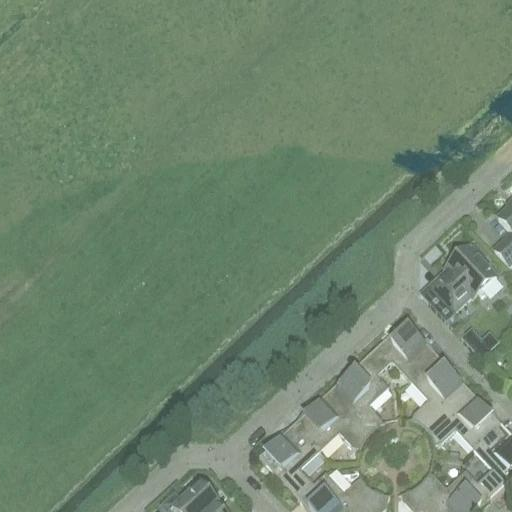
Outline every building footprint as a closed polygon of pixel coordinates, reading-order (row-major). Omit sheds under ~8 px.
[(511,209),(498,223),(511,238),(494,254),(509,270),(511,267),(511,209)] [(496,281),(469,251),(428,289),(454,317),(470,301),(472,303),(496,281)] [(409,386),(437,360),(405,326),(363,365),(377,380),(392,367),(409,386)] [(469,395),(437,360),(409,386),(428,406),(413,419),(411,425),(411,424),(410,425),(414,427),(418,429),(422,431),(426,435),(469,395)] [(363,365),(328,397),(369,440),(373,436),(379,432),(385,428),(384,427),(383,428),(382,425),(369,411),(389,393),(377,380),(363,365)] [(501,429),(469,395),(426,435),(429,438),(431,441),(432,445),(434,448),(434,452),(436,451),(435,451),(441,449),(455,436),(473,455),(501,429)] [(328,397),(294,429),(320,457),(339,439),(352,453),(359,455),(360,456),(362,450),(365,445),(369,440),(328,397)] [(320,457),(294,429),(259,462),(298,503),(314,489),(300,475),(320,457)] [(511,483),(511,441),(501,429),(473,455),(491,474),(477,488),(477,487),(477,488),(491,503),(511,483)] [(422,488),(417,492),(435,511),(481,511),(491,503),(477,488),(477,487),(466,475),(446,494),(433,480),(430,478),(431,478),(430,477),(426,483),(422,488)] [(326,478),(314,489),(298,503),(306,511),(357,511),(374,497),(370,494),(366,490),(363,486),(361,482),(360,483),(344,498),(326,478)] [(213,511),(215,511),(218,508),(201,489),(175,511),(213,511)] [(435,511),(417,492),(412,495),(406,498),(400,500),(401,502),(402,500),(403,507),(407,511),(435,511)] [(379,499),(374,497),(357,511),(386,511),(389,502),(390,501),(385,500),(379,499)]
